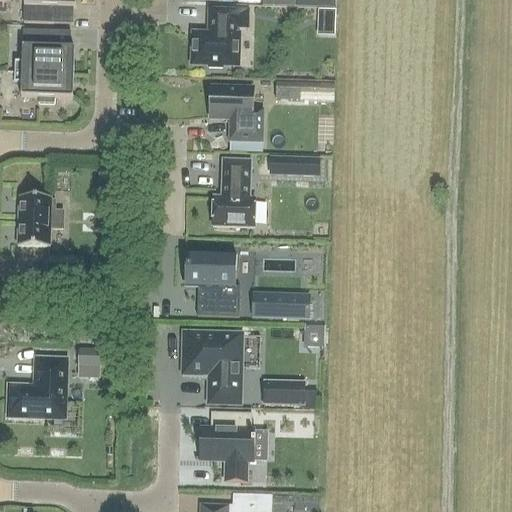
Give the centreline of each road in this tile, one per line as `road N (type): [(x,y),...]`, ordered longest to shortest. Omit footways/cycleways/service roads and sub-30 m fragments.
road 1 (residential): [(99,129),(172,132),(171,241)]
road 2 (residential): [(84,511),(103,503),(165,503),(167,417)]
road 3 (residential): [(110,0),(108,109),(99,129)]
